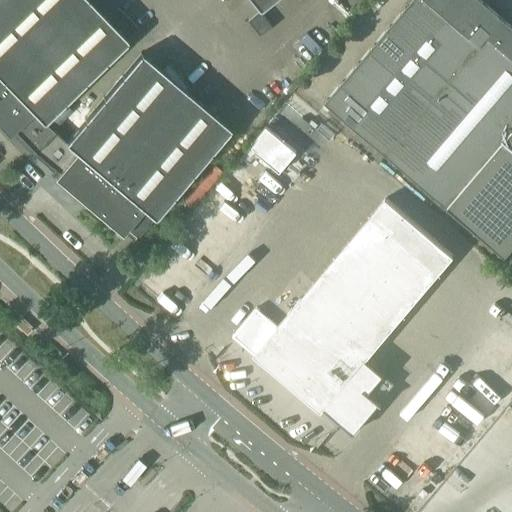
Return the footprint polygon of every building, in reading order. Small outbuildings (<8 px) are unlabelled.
[(0,0),(0,123),(9,133),(14,128),(37,152),(58,170),(54,175),(121,233),(126,227),(137,236),(230,127),(186,90),(190,86),(171,61),(162,69),(141,51),(65,141),(52,129),(43,120),(63,102),(127,40),(113,24),(88,0),(0,0)] [(412,0),(325,101),(388,155),(425,112),(505,17),(484,0),(412,0)] [(260,10),(249,19),(261,34),(272,25),(260,10)] [(425,112),(388,155),(446,205),(505,256),(511,248),(511,23),(505,17),(425,112)] [(257,305),(233,333),(345,429),(385,382),(361,362),(447,260),(380,203),(278,323),(257,305)]
